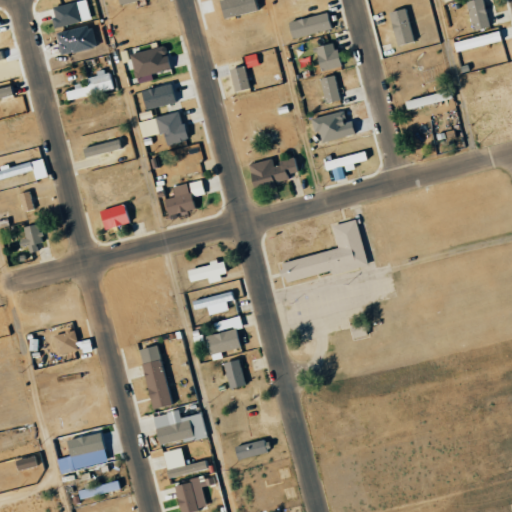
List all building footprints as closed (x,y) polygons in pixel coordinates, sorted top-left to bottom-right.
[(80,0),(49,8),(54,28),(90,19),(84,0),(80,0)] [(217,0),(221,18),(260,10),(258,0),(217,0)] [(487,27),(481,0),(468,0),(465,1),(471,30),(487,27)] [(414,41),(404,7),(386,13),(396,46),(414,41)] [(330,32),(328,14),(287,20),(289,37),(330,32)] [(451,43),(454,52),(499,40),(496,31),(451,43)] [(338,67),(335,43),(314,46),(318,70),(338,67)] [(133,77),(169,70),(164,45),(128,53),(133,77)] [(232,92),(247,89),(243,66),(228,69),(232,92)] [(112,90),(108,71),(82,77),(83,85),(63,90),(65,100),(112,90)] [(339,100),(334,75),(319,78),(323,103),(339,100)] [(138,90),(143,110),(176,102),(170,82),(138,90)] [(0,87),(0,98),(13,95),(10,85),(0,87)] [(450,98),(447,89),(403,101),(405,110),(450,98)] [(137,121),(141,138),(162,134),(164,145),(185,141),(179,112),(137,121)] [(80,148),(83,158),(119,148),(117,139),(80,148)] [(323,168),(365,163),(364,154),(322,159),(323,168)] [(298,178),(293,157),(277,161),(276,157),(246,165),(252,190),(298,178)] [(0,169),(0,178),(31,171),(33,180),(46,177),(41,158),(0,169)] [(195,209),(192,198),(203,194),(200,180),(171,187),(173,196),(162,199),(167,216),(195,209)] [(34,209),(29,191),(16,194),(22,212),(34,209)] [(103,230),(128,223),(123,203),(97,211),(103,230)] [(365,265),(355,219),(330,225),(335,248),(279,261),(283,281),(329,271),(330,273),(365,265)] [(18,246),(27,245),(27,253),(36,252),(35,243),(41,243),(39,224),(16,227),(18,246)] [(184,269),(188,282),(206,277),(207,281),(226,276),(222,260),(184,269)] [(231,303),(230,293),(190,297),(191,307),(231,303)] [(366,335),(363,323),(350,326),(352,338),(366,335)] [(208,355),(240,347),(235,328),(204,336),(208,355)] [(55,354),(80,351),(79,342),(75,343),(74,330),(52,332),(55,354)] [(136,349),(152,409),(172,403),(157,344),(136,349)] [(228,388),(244,384),(238,359),(222,363),(228,388)] [(205,436),(201,413),(179,418),(178,410),(152,416),(158,445),(205,436)] [(65,439),(68,456),(104,449),(101,432),(65,439)] [(236,460),(268,451),(265,438),(233,447),(236,460)] [(163,451),(168,477),(206,469),(205,460),(184,465),(180,448),(163,451)] [(119,489),(116,480),(76,490),(79,500),(119,489)] [(177,511),(184,511),(204,510),(201,481),(175,484),(177,511)]
